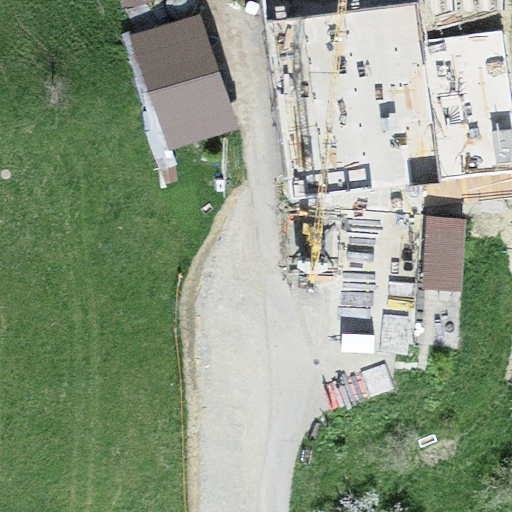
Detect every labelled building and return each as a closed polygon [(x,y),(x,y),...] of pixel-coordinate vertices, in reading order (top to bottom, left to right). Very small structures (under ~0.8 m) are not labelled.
[(134,0),(130,10),(138,22),(153,21),(160,8),(154,0),(134,0)] [(267,21),(287,181),(452,158),(433,21),(364,31),(361,8),(291,17),(289,0),(258,0),(261,22),(267,21)] [(134,38),(170,142),(232,120),(197,16),(134,38)] [(471,187),(468,207),(493,211),(496,191),(471,187)] [(426,219),(425,292),(467,293),(468,220),(426,219)]
